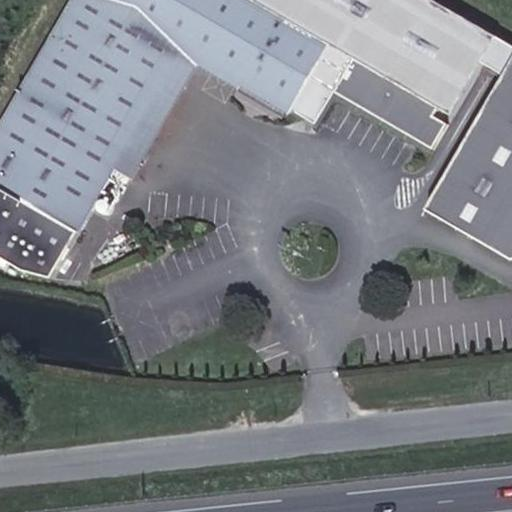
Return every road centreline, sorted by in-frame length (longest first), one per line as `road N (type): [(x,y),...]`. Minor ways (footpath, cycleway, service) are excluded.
road 1 (unclassified): [(0,469),(511,415)]
road 2 (trunk): [(511,491),(311,511)]
